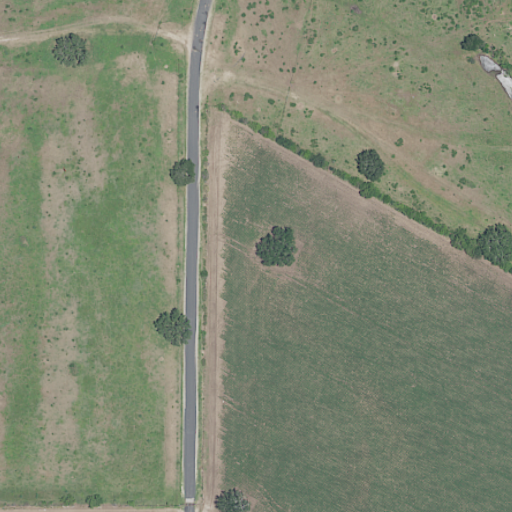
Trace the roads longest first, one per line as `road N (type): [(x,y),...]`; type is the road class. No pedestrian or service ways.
road 1 (track): [(511,142),(429,115),(199,72),(0,66)]
road 2 (residential): [(191,511),(199,66),(210,0)]
